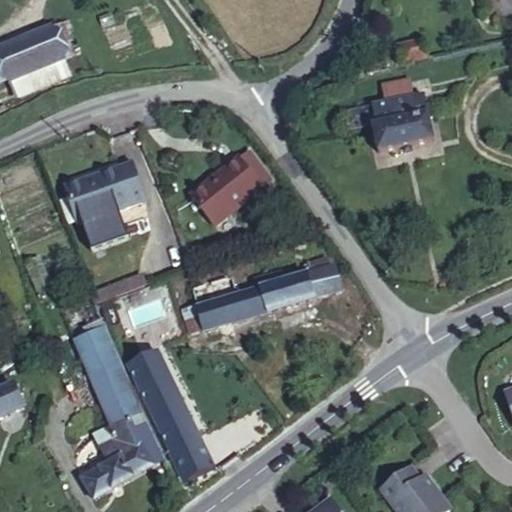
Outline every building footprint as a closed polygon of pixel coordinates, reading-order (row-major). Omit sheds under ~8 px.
[(440,6),(443,25),(465,22),(462,3),(440,6)] [(61,60),(49,28),(0,47),(0,54),(11,80),(61,60)] [(406,44),(408,61),(435,57),(442,56),(440,40),(406,44)] [(439,77),(457,75),(454,54),(442,56),(435,57),(439,77)] [(435,57),(408,61),(410,82),(405,82),(408,119),(462,112),(457,75),(439,77),(435,57)] [(238,149),(229,156),(241,171),(250,165),(238,149)] [(241,171),(229,156),(179,195),(204,226),(254,188),(241,171)] [(119,160),(95,169),(54,185),(69,224),(134,200),(119,160)] [(241,171),(254,188),(263,181),(250,165),(241,171)] [(183,317),(192,339),(331,289),(320,259),(284,270),(285,275),(268,281),(265,275),(234,286),(238,292),(205,304),(182,313),(183,317)] [(96,298),(145,286),(141,273),(92,285),(96,298)] [(238,292),(234,286),(232,279),(177,299),(182,313),(205,304),(238,292)] [(175,344),(192,339),(183,317),(168,322),(175,344)] [(114,374),(114,372),(100,345),(95,334),(67,347),(109,443),(137,428),(131,413),(115,375),(114,374)] [(9,346),(0,349),(0,360),(12,355),(9,346)] [(139,360),(115,375),(169,469),(193,455),(139,360)] [(0,420),(19,413),(9,391),(0,394),(0,420)] [(137,428),(109,443),(94,451),(100,463),(77,483),(91,507),(158,470),(157,466),(150,454),(137,429),(137,428)] [(193,455),(169,469),(182,494),(207,479),(193,455)] [(381,489),(398,511),(446,511),(451,508),(425,475),(420,479),(411,466),(381,489)] [(340,511),(332,501),(317,511),(340,511)]
